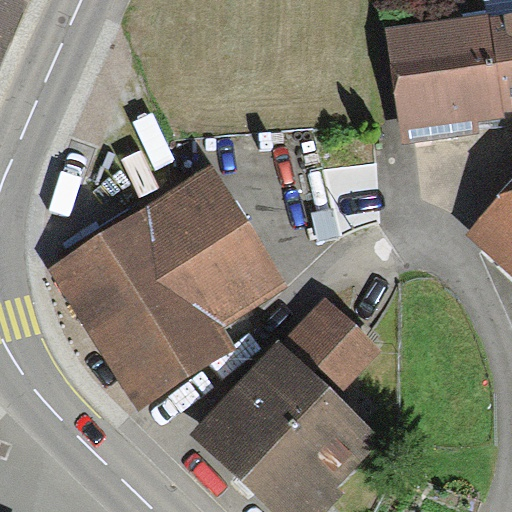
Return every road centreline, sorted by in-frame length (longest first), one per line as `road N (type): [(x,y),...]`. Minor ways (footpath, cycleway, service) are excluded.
road 1 (residential): [(511,415),(499,344),(450,254),(392,235),(120,481)]
road 2 (tertiary): [(0,199),(83,0)]
road 3 (tertiary): [(120,481),(36,396),(0,335)]
